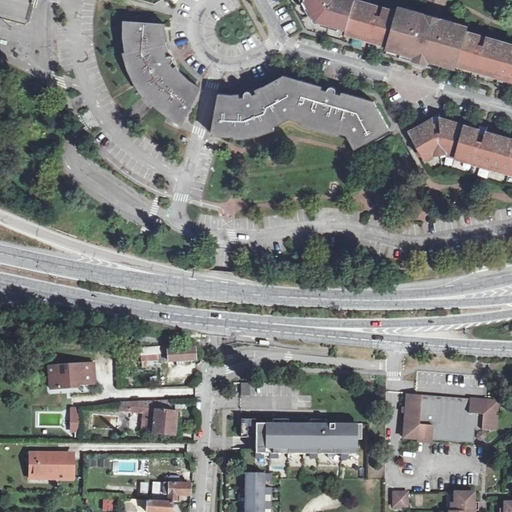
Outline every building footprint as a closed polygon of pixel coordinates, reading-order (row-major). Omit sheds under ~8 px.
[(0,0),(0,16),(28,23),(33,0),(0,0)] [(340,25),(347,27),(354,0),(308,0),(311,4),(309,5),(317,19),(332,23),(333,21),(339,23),(340,25)] [(372,37),(390,42),(397,13),(396,10),(360,0),(354,0),(347,27),(346,29),(365,35),(366,31),(373,33),(372,37)] [(399,6),(398,11),(411,14),(412,9),(399,6)] [(390,42),(407,47),(409,42),(411,42),(412,38),(419,40),(426,13),(412,9),(411,14),(398,11),(397,13),(390,42)] [(439,17),(426,13),(419,40),(412,38),(411,42),(409,42),(407,47),(439,56),(440,51),(438,50),(439,46),(432,44),(439,17)] [(439,56),(456,61),(465,30),(451,26),(453,21),(439,17),(432,44),(439,46),(438,50),(440,51),(439,56)] [(167,114),(182,123),(200,87),(189,80),(180,72),(176,66),(173,68),(170,64),(172,62),(174,60),(173,58),(173,57),(172,56),(169,55),(166,56),(165,51),(168,49),(166,43),(165,32),(164,29),(165,24),(124,21),(124,36),(127,52),(124,52),(128,67),(135,81),(140,88),(144,95),(146,94),(156,105),(167,114)] [(466,25),(453,21),(451,26),(465,30),(466,25)] [(480,68),(498,73),(507,44),(508,42),(465,30),(456,61),(475,66),(476,62),(481,63),(480,68)] [(29,46),(19,42),(16,53),(26,57),(29,46)] [(511,45),(507,44),(498,73),(509,76),(511,71),(511,45)] [(285,74),(277,78),(298,84),(299,78),(285,74)] [(286,120),(290,117),(303,121),(302,124),(339,134),(339,131),(348,135),(355,148),(390,129),(379,107),(359,102),(360,96),(341,91),(340,95),(338,102),(332,101),(334,93),(336,88),(334,86),(333,85),(332,85),(330,85),(328,88),(327,90),(325,98),(319,97),(322,89),(323,85),(299,78),(298,84),(277,78),(256,88),(257,92),(259,100),(254,101),(253,93),(252,89),(251,87),(249,86),(248,87),(247,87),(246,90),(246,95),(247,102),(242,103),(241,95),(240,92),(230,92),(220,90),(211,132),(235,134),(235,137),(252,134),(262,131),(271,127),(279,124),(286,120)] [(340,95),(334,93),(332,101),(338,102),(340,95)] [(374,100),(360,96),(359,102),(379,107),(374,100)] [(446,153),(491,165),(492,163),(511,168),(511,136),(499,134),(499,136),(485,132),(477,130),(439,119),(433,120),(411,133),(426,158),(435,154),(446,153)] [(167,345),(158,346),(159,361),(177,360),(184,360),(196,359),(195,348),(168,349),(167,345)] [(158,346),(134,347),(135,356),(141,356),(142,367),(159,366),(159,361),(158,346)] [(50,376),(51,387),(51,389),(62,389),(62,386),(91,385),(90,373),(95,373),(95,364),(50,367),(50,376)] [(250,383),(241,383),(241,395),(250,395),(250,383)] [(407,394),(406,407),(406,413),(403,438),(417,439),(417,440),(432,441),(432,440),(474,443),(475,429),(495,431),(498,401),(407,394)] [(169,400),(130,401),(129,411),(144,412),(142,431),(174,434),(176,412),(168,411),(169,400)] [(129,411),(130,401),(121,401),(121,410),(129,411)] [(255,437),(255,453),(357,454),(357,424),(326,424),(326,419),(310,419),(310,423),(288,423),(288,419),(273,419),(273,423),(255,423),(256,419),(241,419),(241,437),(255,437)] [(477,434),(478,438),(480,439),(483,439),(485,437),(485,435),(484,432),(481,431),(479,432),(477,434)] [(67,453),(30,454),(30,476),(56,476),(56,478),(73,478),(73,460),(67,460),(67,453)] [(261,511),(261,509),(264,509),(265,502),(261,502),(261,495),(265,495),(265,488),(261,488),(262,481),(265,481),(265,473),(241,473),(241,480),(245,480),(245,487),(241,487),(241,495),(245,495),(245,502),(241,501),(241,509),(245,509),(244,511),(261,511)] [(152,499),(176,501),(176,495),(190,495),(191,484),(153,482),(152,499)] [(393,506),(408,507),(408,492),(393,492),(393,506)] [(468,511),(474,511),(474,510),(474,502),(474,493),(454,492),(455,510),(448,510),(447,511),(468,511)] [(147,499),(122,498),(122,510),(145,511),(166,511),(171,511),(172,502),(147,501),(147,499)] [(112,511),(112,499),(103,499),(102,511),(112,511)]
